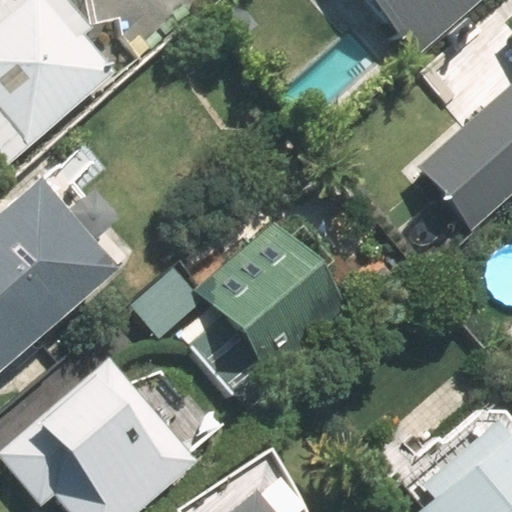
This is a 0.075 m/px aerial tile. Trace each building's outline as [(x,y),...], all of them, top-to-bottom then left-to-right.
[(0,0),(0,157),(104,72),(44,0),(0,0)] [(342,0),(381,46),(389,39),(407,60),(476,2),(475,0),(342,0)] [(511,57),(511,73),(404,174),(458,232),(511,181),(511,17),(492,36),(511,57)] [(0,189),(0,354),(83,277),(0,189)] [(163,264),(113,307),(146,344),(161,331),(221,401),(323,312),(248,227),(181,285),(163,264)] [(122,511),(175,464),(83,364),(0,439),(0,483),(24,509),(35,499),(46,511),(122,511)] [(368,494),(383,511),(511,511),(511,438),(478,399),(368,494)] [(175,511),(284,511),(277,496),(268,478),(244,451),(175,511)]
